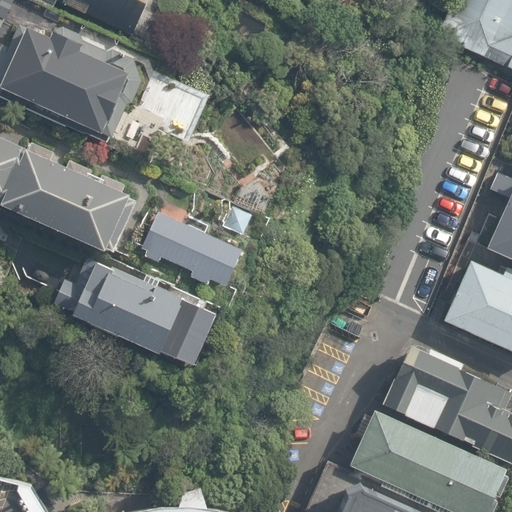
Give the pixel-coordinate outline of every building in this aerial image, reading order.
[(114,0),(148,13),(152,0),(114,0)] [(511,0),(443,0),(429,31),(505,67),(506,65),(511,67),(511,0)] [(252,38),(281,64),(306,37),(277,10),(252,38)] [(4,87),(113,136),(127,103),(133,101),(142,79),(134,57),(112,47),(107,50),(84,40),(81,32),(63,24),(53,29),(50,35),(28,24),(27,25),(19,22),(8,45),(2,42),(0,46),(0,91),(2,92),(4,87)] [(186,91),(183,99),(161,90),(153,108),(175,117),(172,124),(197,135),(211,102),(186,91)] [(0,134),(0,201),(105,247),(106,244),(112,247),(136,199),(129,195),(130,192),(123,189),(126,183),(103,173),(101,176),(91,172),(93,168),(70,158),(67,164),(52,157),(55,151),(32,140),(29,147),(0,134)] [(510,192),(486,246),(511,257),(511,176),(498,170),(490,188),(504,194),(506,190),(510,192)] [(243,246),(158,210),(143,246),(149,249),(147,254),(160,260),(162,256),(191,268),(189,274),(208,282),(210,277),(227,284),(243,246)] [(160,260),(147,254),(140,269),(175,285),(182,270),(160,260)] [(511,276),(470,258),(444,318),(511,347),(511,276)] [(111,266),(97,260),(72,311),(159,349),(161,347),(195,361),(217,311),(182,296),(183,293),(157,282),(156,284),(112,265),(111,266)] [(400,362),(382,402),(511,459),(511,411),(505,408),(511,392),(511,389),(462,367),(464,362),(432,347),(430,351),(409,341),(400,362)] [(58,410),(62,468),(122,464),(119,406),(58,410)] [(374,406),(349,462),(459,511),(491,511),(498,499),(493,496),(494,493),(499,495),(509,474),(504,472),(507,466),(378,408),(374,406)] [(348,464),(328,455),(303,511),(331,511),(345,481),(343,476),(359,470),(348,464)] [(343,476),(345,481),(331,511),(439,511),(363,476),(359,470),(343,476)] [(439,511),(450,511),(359,470),(363,476),(439,511)] [(0,511),(46,511),(45,510),(56,505),(37,474),(29,480),(0,473),(0,511)] [(252,511),(248,510),(231,506),(219,504),(207,504),(205,495),(201,484),(182,490),(181,495),(179,503),(165,503),(153,504),(138,507),(131,509),(119,511),(107,511),(106,508),(96,511),(252,511)]
